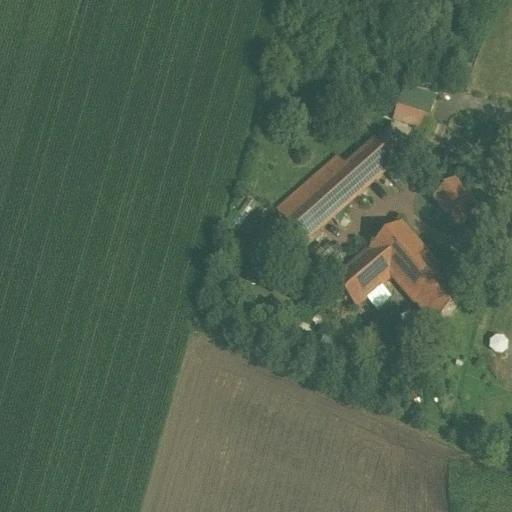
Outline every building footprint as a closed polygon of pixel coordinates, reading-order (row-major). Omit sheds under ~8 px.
[(337,162),(276,216),(304,247),(394,167),(375,146),(346,172),(337,162)] [(479,214),(453,184),(433,201),(459,231),(479,214)] [(304,247),(276,216),(265,226),(291,257),(304,247)] [(438,274),(399,229),(369,255),(369,256),(332,287),(355,312),(391,281),(408,300),(438,274)] [(464,304),(438,274),(408,300),(434,330),(464,304)]
